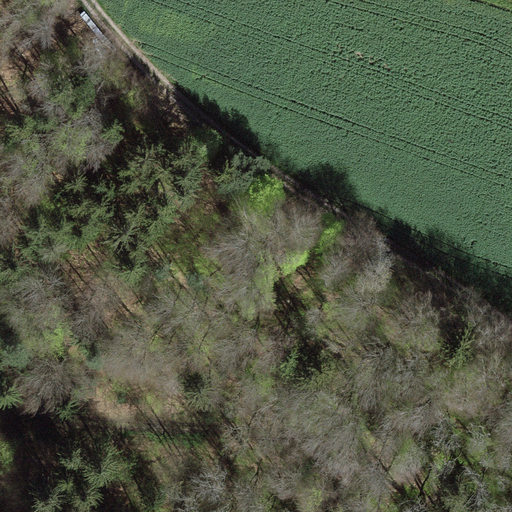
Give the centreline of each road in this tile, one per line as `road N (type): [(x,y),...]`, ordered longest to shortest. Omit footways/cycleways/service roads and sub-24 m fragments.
road 1 (track): [(88,0),(184,103),(511,341)]
road 2 (track): [(460,511),(410,470),(348,453),(256,432),(59,419),(0,394)]
